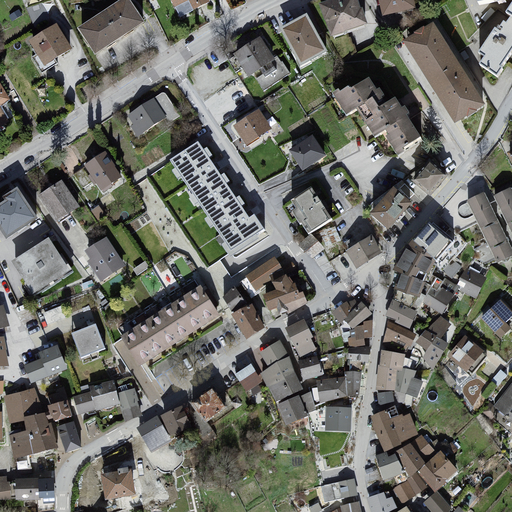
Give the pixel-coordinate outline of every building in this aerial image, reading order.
[(130,0),(128,0),(81,31),(99,57),(147,25),(130,0)] [(207,0),(170,0),(176,9),(190,2),(194,10),(209,5),(207,0)] [(332,0),(321,4),(332,36),(366,25),(358,0),(332,0)] [(415,0),(380,0),(385,19),(419,10),(415,0)] [(283,30),(304,67),(331,54),(310,16),(283,30)] [(483,61),(479,69),(500,80),(507,71),(505,68),(511,58),(511,24),(508,24),(503,31),(506,33),(504,34),(499,30),(478,55),(483,61)] [(437,26),(405,46),(460,126),(489,107),(437,26)] [(57,27),(30,44),(48,70),(74,52),(57,27)] [(262,39),(234,56),(250,79),(276,62),(262,39)] [(344,92),(334,96),(348,118),(370,107),(379,119),(370,123),(380,139),(391,132),(394,137),(390,140),(402,159),(410,154),(407,145),(412,143),(416,146),(425,141),(409,118),(412,114),(409,110),(405,111),(399,102),(386,109),(383,105),(388,98),(384,92),(381,92),(374,81),(356,93),(352,90),(346,94),(344,92)] [(0,85),(0,130),(9,125),(0,110),(0,107),(11,101),(0,85)] [(154,101),(128,118),(133,128),(130,128),(138,139),(167,120),(154,101)] [(261,112),(234,129),(247,148),(273,132),(261,112)] [(315,138),(291,153),(304,173),(326,157),(315,138)] [(199,141),(170,160),(230,252),(266,229),(256,215),(249,219),(199,141)] [(87,165),(103,191),(122,179),(105,153),(87,165)] [(433,166),(418,182),(434,196),(449,179),(433,166)] [(63,181),(40,195),(58,223),(80,209),(63,181)] [(511,188),(511,187),(495,195),(497,200),(511,231),(511,188)] [(9,203),(0,208),(0,226),(8,239),(38,219),(18,188),(5,197),(9,203)] [(398,192),(373,217),(393,232),(415,206),(398,192)] [(315,193),(299,202),(311,222),(308,224),(314,235),(335,226),(315,193)] [(484,193),(468,201),(497,263),(511,255),(511,249),(490,204),(484,193)] [(511,232),(497,200),(490,204),(511,249),(511,232)] [(454,241),(431,222),(414,242),(436,261),(437,262),(454,241)] [(298,248),(312,262),(325,250),(312,237),(298,248)] [(71,270),(49,238),(13,262),(35,294),(71,270)] [(108,238),(86,251),(91,260),(89,261),(102,280),(125,265),(108,238)] [(373,238),(348,253),(359,271),(385,254),(373,238)] [(414,242),(395,271),(401,274),(424,283),(436,261),(414,242)] [(274,261),(246,279),(256,294),(284,276),(274,261)] [(460,292),(479,300),(488,279),(467,270),(458,287),(461,289),(460,292)] [(424,283),(401,274),(397,289),(420,297),(426,284),(424,283)] [(278,292),(266,298),(269,310),(275,313),(284,314),(309,305),(306,295),(301,298),(297,283),(289,277),(275,284),(278,292)] [(427,306),(445,315),(460,292),(461,289),(458,287),(446,281),(427,306)] [(220,315),(201,286),(122,337),(130,349),(140,366),(220,315)] [(235,287),(224,297),(233,314),(249,307),(235,287)] [(422,313),(395,301),(389,318),(414,331),(422,313)] [(348,303),(333,315),(341,328),(347,323),(354,331),(363,324),(374,316),(362,304),(355,312),(348,303)] [(511,312),(502,303),(481,320),(502,340),(511,330),(511,312)] [(62,305),(44,310),(48,322),(65,317),(62,305)] [(233,314),(232,315),(249,338),(265,328),(253,305),(249,307),(233,314)] [(0,308),(0,330),(10,328),(4,308),(0,308)] [(442,319),(418,343),(443,360),(451,346),(444,342),(456,328),(442,319)] [(376,344),(375,320),(363,324),(354,331),(351,347),(376,344)] [(306,323),(286,331),(301,360),(319,351),(313,340),(315,339),(306,323)] [(389,323),(383,346),(390,349),(399,340),(413,348),(421,336),(389,323)] [(97,326),(72,335),(82,359),(105,350),(97,326)] [(3,339),(0,339),(0,368),(9,367),(3,339)] [(467,339),(448,357),(469,373),(485,353),(467,339)] [(279,343),(260,355),(269,371),(289,359),(279,343)] [(376,344),(351,347),(348,363),(371,366),(376,344)] [(67,369),(58,347),(41,353),(43,360),(26,366),(33,383),(67,369)] [(381,368),(379,392),(398,393),(400,372),(406,372),(409,356),(385,352),(383,368),(381,368)] [(269,371),(261,376),(279,407),(308,395),(297,377),(289,359),(269,371)] [(320,359),(301,362),(305,382),(325,377),(320,359)] [(253,361),(237,371),(247,389),(263,380),(253,361)] [(417,373),(406,372),(400,372),(398,393),(419,399),(425,383),(416,379),(417,373)] [(363,375),(349,374),(348,378),(349,399),(361,399),(363,375)] [(348,378),(318,383),(321,407),(349,399),(348,378)] [(92,392),(74,397),(80,414),(98,410),(120,405),(122,404),(119,394),(115,382),(91,387),(92,392)] [(511,386),(493,410),(511,423),(511,386)] [(134,390),(119,394),(122,404),(120,405),(126,422),(141,415),(134,390)] [(34,391),(4,399),(10,427),(23,425),(23,420),(41,414),(34,391)] [(194,406),(209,423),(229,410),(215,392),(194,406)] [(311,395),(279,407),(288,427),(309,420),(308,415),(318,411),(311,395)] [(69,403),(51,408),(58,423),(73,419),(69,403)] [(138,431),(149,447),(192,429),(183,408),(138,431)] [(389,411),(372,417),(388,455),(419,436),(413,415),(393,421),(389,411)] [(48,416),(26,421),(27,433),(11,438),(16,460),(59,453),(48,416)] [(337,449),(338,425),(312,425),(297,432),(299,441),(312,442),(311,445),(337,449)] [(83,452),(75,426),(57,430),(67,456),(83,452)] [(412,443),(412,446),(425,461),(436,452),(423,436),(412,443)] [(400,452),(397,456),(412,479),(417,475),(420,472),(428,465),(425,461),(412,446),(400,452)] [(391,459),(388,455),(377,458),(385,482),(408,474),(397,456),(391,459)] [(441,455),(420,472),(437,493),(459,471),(441,455)] [(140,495),(135,470),(105,476),(110,502),(140,495)] [(314,494),(337,492),(334,473),(312,476),(314,494)] [(412,479),(407,483),(417,497),(428,489),(417,475),(412,479)] [(37,481),(16,482),(17,502),(38,502),(37,481)] [(54,481),(37,481),(41,502),(44,502),(44,506),(58,506),(54,481)] [(0,482),(0,501),(17,502),(16,482),(0,482)] [(407,483),(394,493),(403,506),(417,497),(407,483)] [(389,493),(368,499),(371,511),(392,511),(398,509),(389,493)] [(438,494),(424,507),(428,511),(449,511),(451,509),(438,494)]
